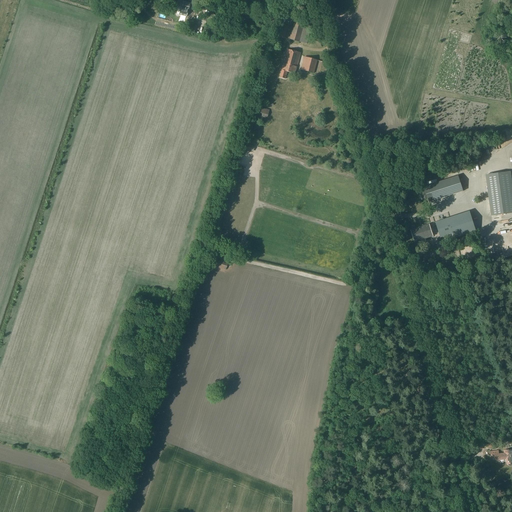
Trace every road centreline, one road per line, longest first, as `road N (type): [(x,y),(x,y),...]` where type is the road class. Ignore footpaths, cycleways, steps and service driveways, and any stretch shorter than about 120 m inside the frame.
road 1 (unclassified): [(474,511),(315,0)]
road 2 (track): [(201,243),(111,511)]
road 3 (track): [(201,243),(273,17),(312,0)]
road 4 (track): [(378,200),(356,273),(345,283),(201,243)]
road 5 (track): [(38,0),(207,44),(266,39)]
